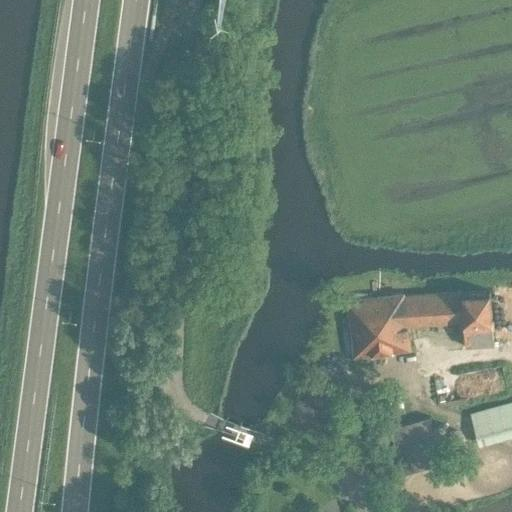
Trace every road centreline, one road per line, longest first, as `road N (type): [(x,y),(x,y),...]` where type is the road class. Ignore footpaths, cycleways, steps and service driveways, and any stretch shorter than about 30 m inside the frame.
road 1 (trunk): [(85,0),(18,511)]
road 2 (trunk): [(73,511),(136,0)]
road 3 (unclassified): [(368,511),(363,482),(275,444)]
